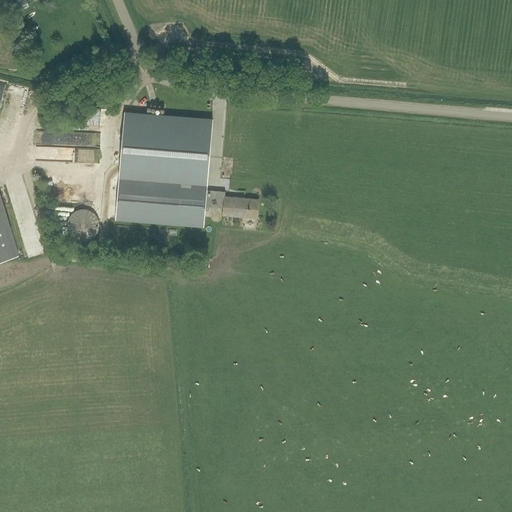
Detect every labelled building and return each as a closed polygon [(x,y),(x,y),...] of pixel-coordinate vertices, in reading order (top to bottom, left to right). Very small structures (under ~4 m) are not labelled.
[(81,105),(80,123),(104,123),(104,106),(81,105)] [(206,183),(211,119),(123,112),(120,152),(118,176),(206,183)] [(84,133),(85,144),(103,143),(102,132),(84,133)] [(206,183),(118,176),(114,224),(202,232),(204,205),(205,190),(206,183)] [(223,192),(205,190),(204,205),(222,206),(221,215),(256,218),(257,198),(223,195),(223,192)] [(0,260),(19,255),(0,191),(0,260)] [(78,211),(76,212),(73,213),(71,215),(70,218),(69,220),(68,223),(68,225),(68,228),(69,231),(70,233),(71,236),(73,238),(76,239),(78,240),(81,241),(84,241),(86,241),(89,240),(92,239),(94,238),(96,236),(97,233),(99,231),(99,228),(99,225),(99,223),(99,220),(97,217),(96,215),(94,213),(92,212),(89,210),(86,210),(84,210),(81,210),(78,211)]
